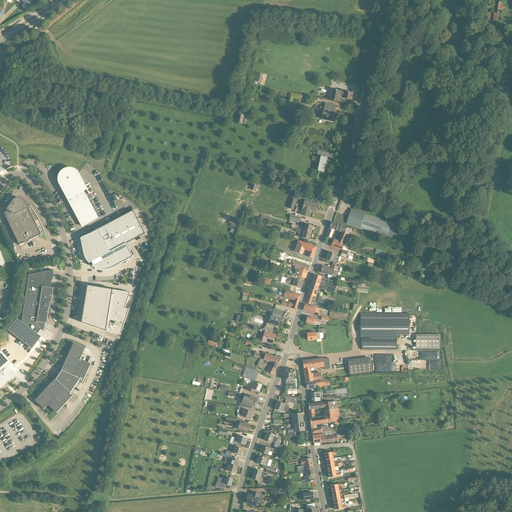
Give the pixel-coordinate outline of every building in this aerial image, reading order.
[(255,72),(253,80),(261,83),(263,75),(255,72)] [(353,93),(331,89),(329,100),(339,102),(346,103),(347,99),(352,100),(353,93)] [(322,119),(330,121),(331,117),(333,118),(336,106),(325,104),(325,107),(321,107),(318,118),(322,119)] [(328,158),(327,158),(328,154),(328,153),(328,154),(318,151),(316,161),(320,162),(318,171),(324,172),(326,165),(328,165),(328,164),(326,163),(328,158)] [(60,174),(59,176),(59,179),(59,182),(60,184),(65,193),(63,194),(64,196),(66,195),(69,200),(85,192),(87,190),(83,182),(79,174),(77,172),(75,170),(72,169),(70,169),(67,169),(64,170),(62,171),(60,174)] [(311,189),(309,193),(312,194),(312,195),(314,195),(313,197),(316,199),(318,196),(320,197),(322,190),(314,188),(313,190),(311,189)] [(85,192),(69,200),(83,227),(99,218),(85,192)] [(293,194),(291,199),(289,208),(293,210),(296,200),(297,195),(293,194)] [(41,237),(46,235),(39,219),(31,206),(28,207),(27,204),(25,202),(23,199),(22,199),(21,199),(20,199),(20,200),(18,199),(15,201),(14,202),(13,202),(5,214),(20,245),(25,243),(25,244),(30,242),(29,241),(40,236),(41,237)] [(303,208),(301,215),(310,217),(311,211),(316,213),(317,207),(316,207),(317,204),(306,201),(303,209),(303,208)] [(355,205),(354,208),(355,208),(354,210),(352,209),(350,214),(353,215),(350,225),(361,228),(387,236),(390,226),(397,229),(398,224),(388,220),(388,221),(363,213),(364,208),(355,205)] [(94,266),(93,266),(96,268),(101,269),(105,270),(109,269),(114,267),(120,264),(113,250),(126,243),(145,234),(133,211),(81,238),(84,254),(85,257),(87,260),(89,263),(92,262),(94,266)] [(300,223),(302,218),(291,215),(290,220),(300,223)] [(341,239),(340,242),(347,245),(348,242),(345,241),(348,233),(346,233),(348,228),(332,223),(330,228),(343,232),(341,239)] [(293,224),(292,227),(312,233),(313,227),(305,224),(304,228),(293,224)] [(312,233),(292,227),(291,229),(295,230),(295,232),(299,233),(298,237),(302,238),(309,240),(312,233)] [(342,253),(347,255),(349,252),(347,251),(349,246),(347,245),(340,242),(334,240),(332,246),(343,251),(342,253)] [(312,259),(316,248),(299,241),(297,246),(299,247),(297,252),(296,252),(302,255),(304,249),(310,251),(308,257),(312,259)] [(286,254),(276,250),(275,250),(272,258),(283,262),(286,254)] [(337,264),(340,257),(329,253),(326,260),(337,264)] [(298,276),(306,279),(308,271),(309,271),(310,267),(299,264),(300,263),(292,260),(290,265),(293,266),(295,267),(295,269),(297,270),(295,275),(298,276)] [(331,269),(323,267),(321,272),(329,275),(336,277),(337,271),(340,272),(341,268),(332,265),(331,269)] [(41,329),(43,331),(45,323),(47,323),(49,312),(51,313),(51,310),(49,309),(49,307),(50,308),(51,305),(50,305),(50,302),(52,303),(54,288),(53,288),(51,288),(54,270),(29,275),(22,319),(23,320),(21,322),(17,319),(8,331),(32,349),(41,337),(37,334),(41,329)] [(324,292),(325,292),(335,294),(338,282),(315,275),(311,289),(317,291),(318,289),(325,291),(324,292)] [(261,277),(259,283),(268,286),(270,280),(261,277)] [(287,278),(286,284),(301,288),(303,282),(295,280),(287,278)] [(106,331),(116,334),(121,335),(129,310),(125,308),(130,293),(113,290),(113,289),(88,285),(82,323),(106,331)] [(319,307),(322,307),(327,308),(326,305),(325,304),(324,303),(323,302),(323,300),(323,299),(321,297),(320,296),(321,293),(317,291),(311,289),(306,303),(313,305),(319,307)] [(301,296),(286,291),(284,297),(299,301),(301,296)] [(311,306),(309,306),(305,305),(304,311),(308,312),(308,311),(319,313),(318,316),(322,317),(323,316),(323,314),(320,313),(321,309),(317,308),(317,307),(311,306)] [(283,312),(274,310),(271,323),(268,322),(265,330),(273,332),(274,327),(274,325),(279,326),(283,312)] [(360,335),(361,335),(397,335),(400,335),(409,335),(409,315),(360,315),(360,335)] [(307,323),(316,325),(319,325),(320,320),(315,319),(315,318),(308,317),(307,323)] [(263,342),(263,341),(273,344),(276,335),(266,332),(264,337),(260,336),(259,341),(263,342)] [(397,350),(397,335),(361,335),(362,350),(397,350)] [(416,335),(416,349),(440,349),(440,335),(416,335)] [(44,409),(48,405),(70,382),(80,359),(85,348),(74,343),(61,370),(62,371),(56,379),(35,401),(44,409)] [(0,387),(15,375),(11,370),(14,367),(0,351),(0,350),(0,387)] [(279,364),(281,360),(267,355),(267,353),(263,352),(261,358),(261,359),(279,364)] [(303,362),(304,369),(310,368),(314,367),(315,368),(325,368),(325,369),(331,368),(329,358),(303,362)] [(48,405),(57,413),(73,395),(71,393),(80,379),(83,381),(91,364),(80,359),(70,382),(48,405)] [(266,371),(273,375),(276,369),(270,366),(271,365),(266,365),(263,362),(260,361),(261,359),(259,362),(257,366),(266,371)] [(270,366),(276,369),(279,364),(261,359),(260,361),(263,362),(266,365),(271,365),(270,366)] [(348,360),(350,375),(372,372),(371,359),(353,361),(353,360),(348,360)] [(246,367),(251,369),(256,371),(257,367),(252,365),(245,363),(244,366),(246,367)] [(246,378),(250,380),(252,381),(256,371),(251,369),(246,367),(244,373),(248,374),(246,378)] [(286,387),(290,387),(288,387),(288,394),(297,394),(297,388),(297,379),(296,379),(296,370),(286,370),(286,387)] [(311,374),(305,375),(306,382),(307,382),(322,380),(321,372),(311,374)] [(316,385),(318,385),(318,387),(329,386),(329,384),(328,379),(322,380),(307,382),(307,388),(317,387),(316,385)] [(262,385),(252,381),(250,380),(246,390),(254,393),(255,390),(260,392),(262,385)] [(313,402),(321,401),(332,400),(331,400),(335,399),(335,397),(335,396),(331,396),(326,396),(326,397),(322,398),(322,397),(320,397),(320,396),(317,396),(317,393),(311,393),(313,402)] [(290,400),(295,402),(296,398),(288,395),(284,404),(278,402),(275,409),(283,412),(284,411),(287,412),(289,406),(288,406),(290,400)] [(241,407),(248,408),(249,408),(250,405),(255,407),(258,399),(255,398),(255,399),(250,397),(250,398),(245,396),(241,407)] [(326,411),(338,410),(338,402),(310,404),(309,404),(310,409),(319,408),(319,407),(325,406),(326,411)] [(248,411),(248,408),(241,407),(239,407),(239,410),(241,410),(241,414),(242,414),(241,418),(245,418),(245,417),(251,419),(251,418),(252,418),(252,417),(253,416),(252,416),(254,413),(248,411)] [(317,425),(335,422),(335,420),(340,419),(339,409),(338,410),(326,411),(327,417),(311,419),(312,424),(312,425),(317,425)] [(288,431),(288,430),(288,429),(295,428),(304,427),(304,422),(291,424),(288,424),(289,426),(287,426),(287,428),(284,429),(284,431),(288,431)] [(248,432),(251,425),(245,423),(245,424),(241,423),(239,430),(244,431),(244,430),(248,432)] [(295,428),(288,429),(288,430),(288,431),(288,435),(290,435),(290,437),(296,436),(295,432),(305,431),(304,427),(295,428)] [(314,444),(321,443),(321,436),(325,436),(326,437),(337,436),(337,435),(332,436),(332,431),(323,432),(323,435),(313,436),(314,444)] [(277,441),(275,447),(282,449),(283,446),(280,445),(280,439),(274,437),(274,435),(272,434),(271,434),(271,436),(267,434),(265,441),(272,443),(273,440),(277,441)] [(237,445),(238,442),(245,445),(247,438),(236,435),(233,444),(237,445)] [(243,449),(233,446),(232,449),(234,450),(233,453),(241,455),(243,449)] [(274,450),(281,453),(282,449),(275,447),(274,449),(267,446),(266,448),(263,447),(261,452),(269,455),(271,455),(272,452),(273,453),(274,450)] [(336,454),(336,452),(325,454),(327,460),(333,459),(333,455),(336,454)] [(257,463),(265,466),(265,465),(267,466),(269,460),(259,456),(257,463)] [(311,458),(301,460),(302,465),(303,465),(304,469),(298,470),(299,473),(307,472),(307,469),(313,468),(311,458)] [(230,465),(237,468),(239,461),(231,459),(230,462),(231,462),(230,465)] [(342,463),(328,466),(329,472),(336,471),(335,467),(342,466),(342,463)] [(307,472),(308,476),(304,477),(305,481),(312,480),(311,476),(315,475),(313,468),(307,469),(307,472)] [(262,485),(264,479),(266,479),(268,474),(277,477),(279,473),(267,470),(266,473),(256,470),(255,473),(254,473),(252,479),(258,481),(258,483),(262,485)] [(339,470),(336,471),(329,472),(330,478),(340,476),(339,470)] [(221,479),(219,485),(224,486),(225,484),(232,486),(234,479),(227,477),(223,476),(223,479),(221,479)] [(332,484),(332,486),(331,486),(333,492),(339,491),(342,490),(341,487),(342,487),(342,484),(335,485),(334,484),(332,484)] [(256,506),(258,502),(259,502),(260,502),(260,501),(260,500),(259,499),(260,494),(253,492),(252,496),(250,495),(249,499),(248,498),(246,503),(256,506)] [(348,495),(334,498),(335,504),(345,502),(345,499),(348,498),(355,497),(355,494),(348,495)] [(345,502),(335,504),(336,510),(346,508),(346,506),(345,506),(344,502),(345,502)]
